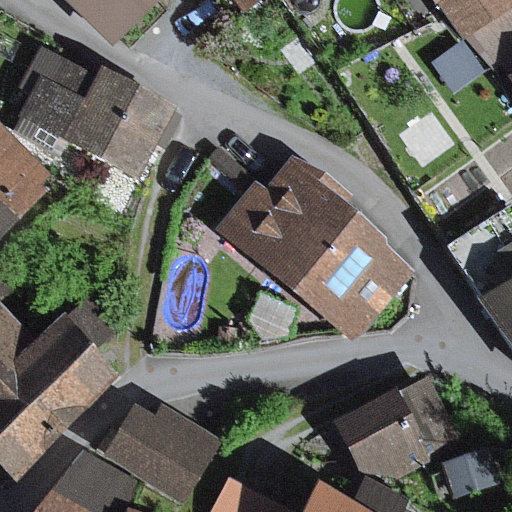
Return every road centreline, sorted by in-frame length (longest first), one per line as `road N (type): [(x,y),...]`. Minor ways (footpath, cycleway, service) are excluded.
road 1 (residential): [(461,361),(434,279),(393,224),(316,157),(105,54),(24,0)]
road 2 (unclassified): [(9,511),(75,444),(136,392),(162,381),(387,351),(461,361)]
road 3 (track): [(200,99),(155,217),(139,366),(147,387)]
